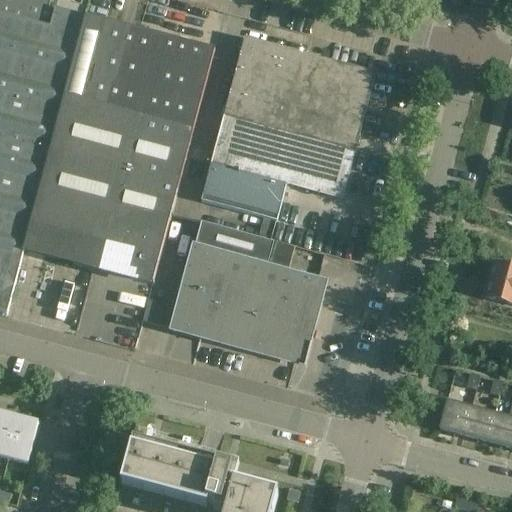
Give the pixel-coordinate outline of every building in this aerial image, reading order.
[(0,0),(0,315),(6,317),(21,262),(72,276),(83,234),(32,221),(65,97),(85,102),(194,131),(215,53),(55,10),(54,13),(48,11),(50,3),(39,0),(0,0)] [(290,180),(337,193),(367,80),(306,64),(308,56),(245,40),(201,204),(277,224),(287,188),(288,188),(290,180)] [(151,296),(161,255),(172,216),(176,198),(177,197),(194,131),(85,102),(65,97),(32,221),(83,234),(72,276),(151,296)] [(201,225),(172,332),(202,340),(282,361),(285,350),(301,354),(320,283),(267,269),(274,244),(201,225)] [(292,261),(273,257),(270,269),(289,273),(292,261)] [(511,268),(493,264),(488,282),(511,287),(511,268)] [(511,287),(488,282),(484,300),(511,307),(511,287)] [(161,326),(166,305),(150,301),(145,322),(161,326)] [(471,376),(467,390),(477,393),(481,379),(471,376)] [(494,382),(490,397),(501,399),(504,385),(494,382)] [(440,433),(464,439),(472,410),(447,403),(440,433)] [(488,445),(511,452),(511,448),(511,409),(509,420),(496,416),(488,445)] [(496,416),(472,410),(464,439),(488,445),(496,416)] [(0,422),(0,459),(10,462),(20,421),(2,416),(0,422)] [(28,467),(39,427),(39,426),(20,421),(10,462),(28,467)] [(237,471),(216,465),(133,443),(121,487),(143,493),(144,487),(145,487),(144,493),(163,499),(165,492),(166,493),(165,499),(184,504),(186,498),(187,498),(186,504),(207,510),(208,506),(227,511),(226,511),(274,511),(278,497),(233,485),(237,471)] [(291,503),(295,504),(297,505),(298,505),(300,495),(299,495),(298,494),(295,494),(292,493),(291,492),(288,502),(288,503),(291,503)] [(12,496),(1,494),(0,498),(0,505),(9,508),(12,496)] [(454,511),(459,511),(468,511),(471,503),(457,499),(454,511)]
